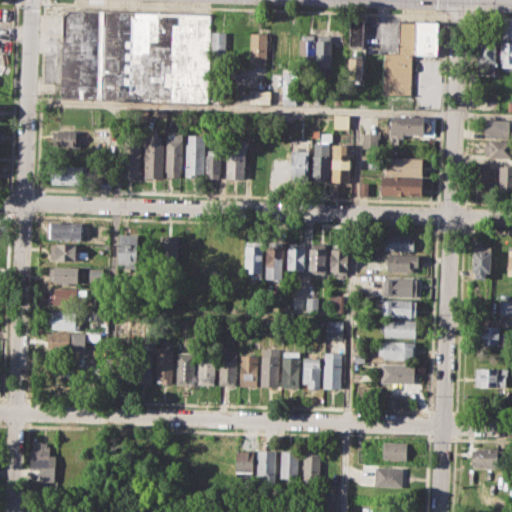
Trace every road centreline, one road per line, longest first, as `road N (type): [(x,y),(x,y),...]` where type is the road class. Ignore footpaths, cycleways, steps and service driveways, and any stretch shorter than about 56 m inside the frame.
road 1 (residential): [(459,0),(439,511)]
road 2 (residential): [(31,0),(13,511)]
road 3 (residential): [(0,201),(511,217)]
road 4 (residential): [(0,413),(511,427)]
